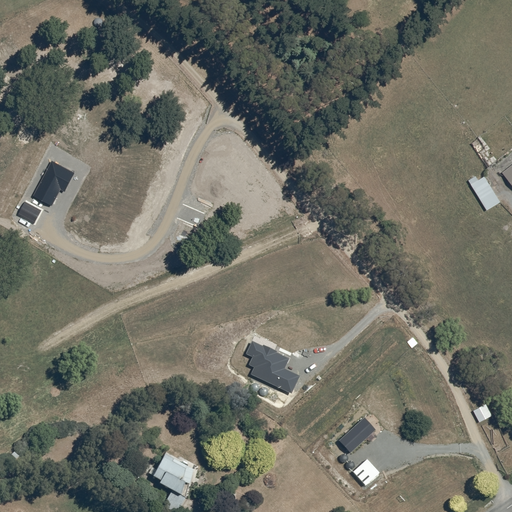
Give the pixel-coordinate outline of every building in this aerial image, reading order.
[(511,164),(502,173),(511,185),(511,164)] [(499,202),(483,176),(477,180),(474,177),(468,181),(486,211),(499,202)] [(485,403),(471,411),(478,422),(491,415),(485,403)] [(14,450),(8,457),(15,463),(21,456),(14,450)] [(178,510),(190,486),(197,472),(163,454),(155,470),(150,467),(147,474),(160,481),(158,484),(170,490),(164,502),(178,510)]
